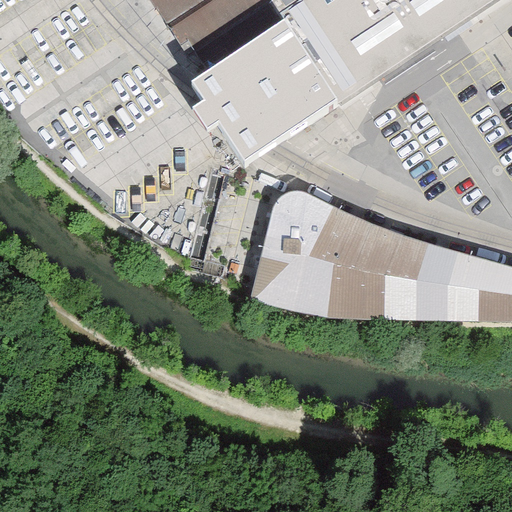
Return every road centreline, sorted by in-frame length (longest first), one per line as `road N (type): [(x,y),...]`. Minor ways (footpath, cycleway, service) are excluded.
road 1 (track): [(511,459),(298,424),(204,396),(103,344),(0,268)]
road 2 (unknown): [(423,74),(511,221)]
